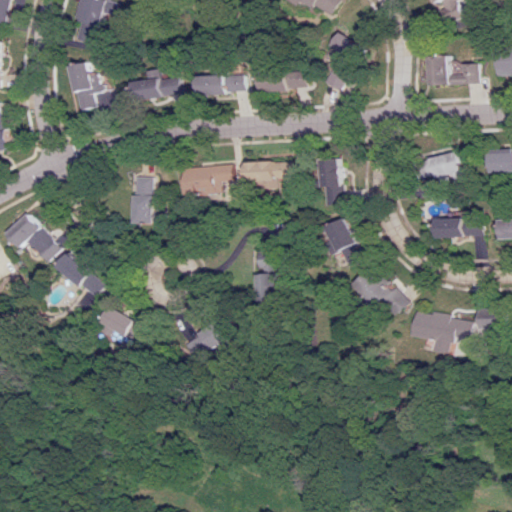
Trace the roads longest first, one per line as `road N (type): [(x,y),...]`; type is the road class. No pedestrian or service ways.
road 1 (residential): [(511,111),(190,127),(59,162),(0,191)]
road 2 (residential): [(511,271),(441,267),(406,245),(384,209),(383,164),(409,68),(388,0)]
road 3 (residential): [(160,266),(99,220),(59,162),(40,79),(49,0)]
road 4 (residential): [(189,261),(170,258),(160,266),(156,280),(168,297),(194,290),(198,275),(189,261)]
